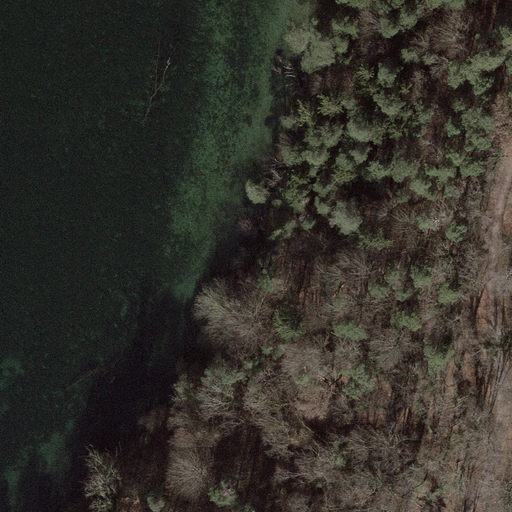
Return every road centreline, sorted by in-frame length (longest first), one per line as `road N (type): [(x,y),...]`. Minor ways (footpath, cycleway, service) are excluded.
road 1 (track): [(511,162),(495,201),(493,292),(511,391)]
road 2 (track): [(511,398),(502,465),(469,511)]
